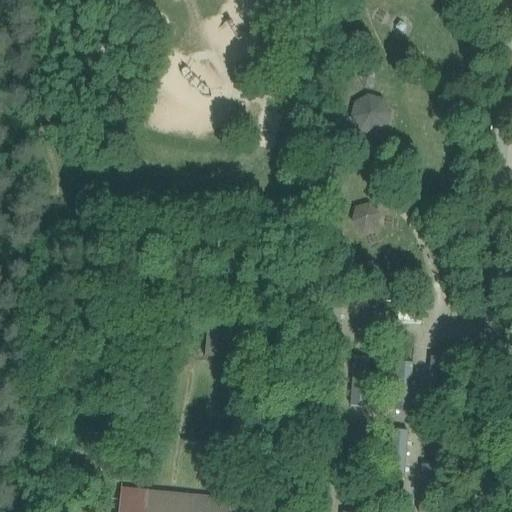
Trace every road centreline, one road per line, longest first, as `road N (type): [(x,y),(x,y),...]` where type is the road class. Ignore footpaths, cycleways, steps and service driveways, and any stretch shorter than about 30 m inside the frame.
road 1 (unclassified): [(511,6),(487,332)]
road 2 (unclassified): [(474,511),(487,332)]
